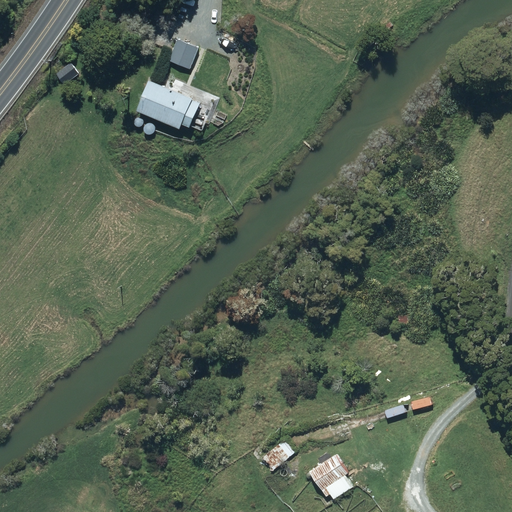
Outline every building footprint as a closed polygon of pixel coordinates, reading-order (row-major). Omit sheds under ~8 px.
[(176,46),(179,37),(171,33),(167,42),(176,46)] [(222,42),(232,48),(235,43),(224,38),(222,42)] [(200,47),(180,39),(171,59),(192,68),(200,47)] [(223,61),(218,59),(221,51),(213,48),(210,56),(204,53),(198,69),(217,76),(223,61)] [(72,62),(58,73),(67,84),(81,73),(72,62)] [(240,68),(244,77),(254,72),(251,66),(247,68),(246,65),(240,68)] [(140,109),(183,127),(185,122),(193,126),(202,103),(194,99),(195,98),(152,80),(140,109)] [(230,106),(216,123),(226,131),(240,114),(230,106)] [(286,439),(264,458),(275,471),(297,452),(286,439)] [(355,486),(348,475),(351,473),(339,454),(313,470),(329,496),(333,494),(336,498),(355,486)] [(377,489),(369,478),(361,485),(369,495),(377,489)]
